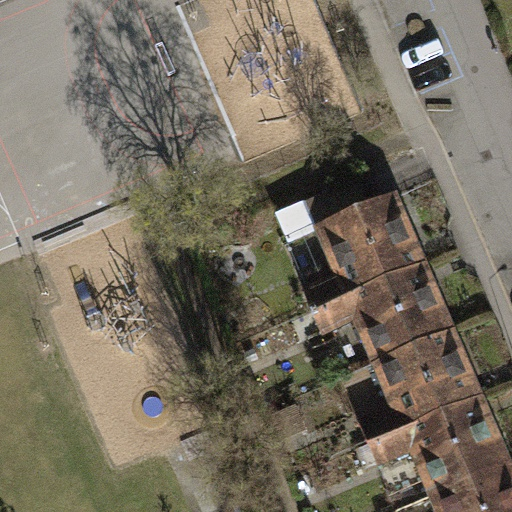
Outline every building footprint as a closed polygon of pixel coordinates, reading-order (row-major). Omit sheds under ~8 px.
[(311,293),(319,313),(435,267),(407,199),(375,212),(366,189),(315,209),(343,280),(311,293)] [(359,320),(379,369),(462,335),(435,267),(319,313),(327,332),(359,320)] [(365,428),(373,449),(489,403),(462,335),(379,369),(397,415),(365,428)] [(413,454),(433,504),(511,472),(511,459),(489,403),(373,449),(381,467),(413,454)] [(511,511),(511,472),(433,504),(436,511),(511,511)]
